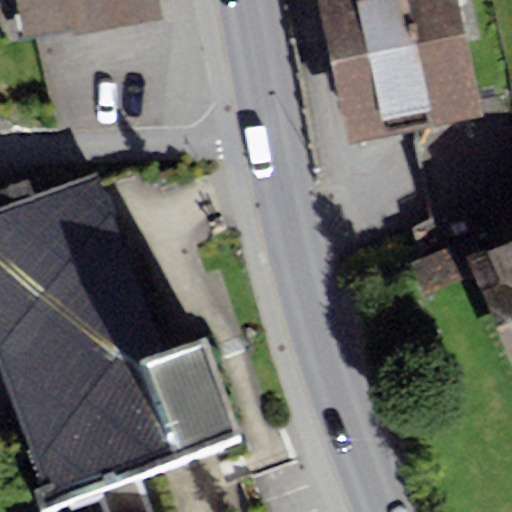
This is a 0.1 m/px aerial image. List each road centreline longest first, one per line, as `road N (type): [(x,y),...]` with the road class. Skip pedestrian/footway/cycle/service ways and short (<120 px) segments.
road 1 (tertiary): [(379,511),(291,245),(269,133)]
road 2 (residential): [(269,133),(0,146)]
road 3 (tertiary): [(269,133),(244,0)]
